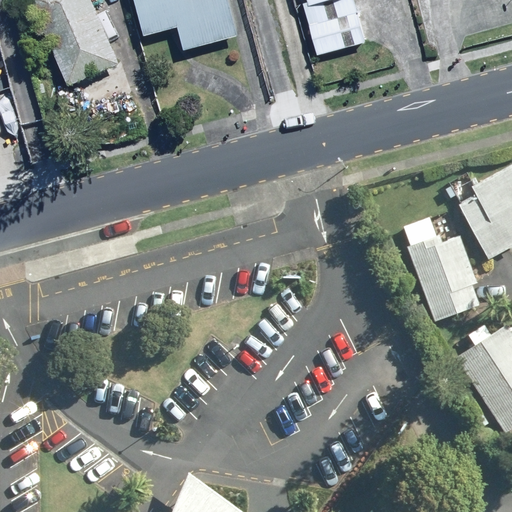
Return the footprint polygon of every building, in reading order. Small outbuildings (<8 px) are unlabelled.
[(119,64),(91,0),(30,0),(68,86),(119,64)] [(237,35),(227,0),(136,0),(146,35),(175,27),(174,25),(175,25),(182,50),(237,35)] [(368,42),(355,0),(310,0),(311,1),(303,4),(318,56),(368,42)] [(511,165),(480,183),(472,187),(477,195),(461,204),(459,205),(469,224),(489,260),(493,258),(511,248),(511,247),(511,165)] [(451,186),(445,189),(451,199),(456,196),(451,186)] [(408,248),(435,322),(440,320),(471,309),(480,306),(479,303),(473,285),(478,284),(477,281),(461,237),(443,243),(441,236),(437,237),(430,217),(404,227),(411,247),(408,248)] [(475,346),(456,358),(505,433),(508,431),(511,429),(511,333),(508,327),(507,325),(491,335),(485,325),(469,336),(475,346)] [(240,511),(199,481),(175,511),(240,511)]
